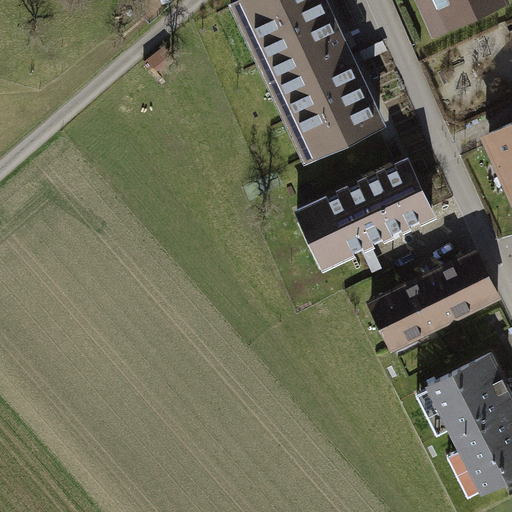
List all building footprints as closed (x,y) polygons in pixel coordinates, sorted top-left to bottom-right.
[(306,160),(379,127),(320,0),(241,0),(235,3),(306,160)] [(418,0),(434,35),(507,1),(506,0),(418,0)] [(511,124),(486,136),(511,191),(511,124)] [(407,162),(301,212),(323,262),(430,210),(407,162)] [(497,295),(475,249),(372,299),(394,344),(497,295)] [(511,470),(511,396),(491,353),(430,382),(481,485),(511,470)]
